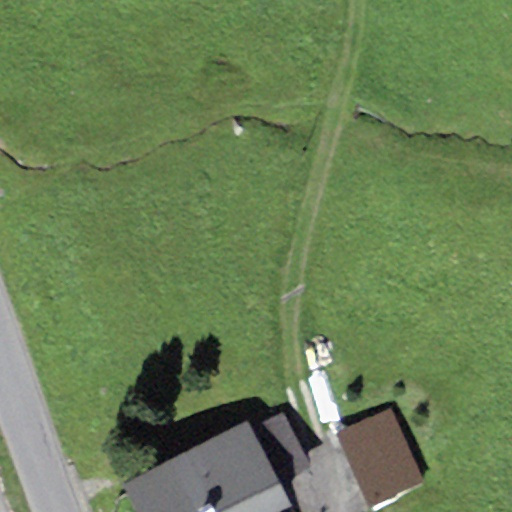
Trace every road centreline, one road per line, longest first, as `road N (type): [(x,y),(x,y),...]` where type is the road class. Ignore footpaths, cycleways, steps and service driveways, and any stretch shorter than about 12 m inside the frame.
road 1 (track): [(336,511),(288,305),(360,0)]
road 2 (tertiary): [(0,357),(61,511)]
